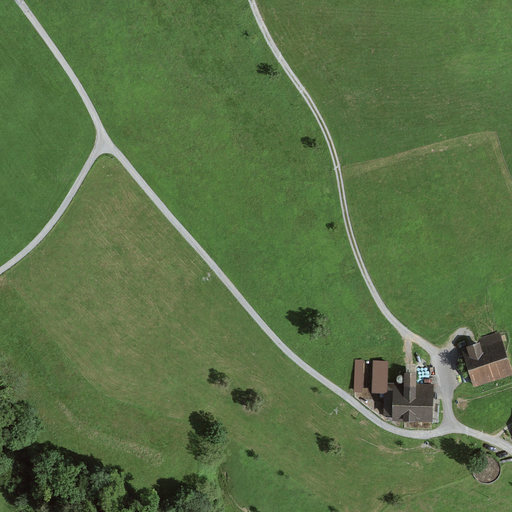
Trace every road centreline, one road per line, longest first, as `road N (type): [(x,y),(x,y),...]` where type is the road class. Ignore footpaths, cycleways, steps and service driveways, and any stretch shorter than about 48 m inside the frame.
road 1 (track): [(102,137),(272,335),(374,421),(400,432),(451,424),(494,437)]
road 2 (track): [(252,0),(324,130),(362,267),(388,314),(429,351),(451,424)]
road 3 (track): [(102,137),(68,202),(0,269)]
road 4 (track): [(16,0),(76,79),(102,137)]
